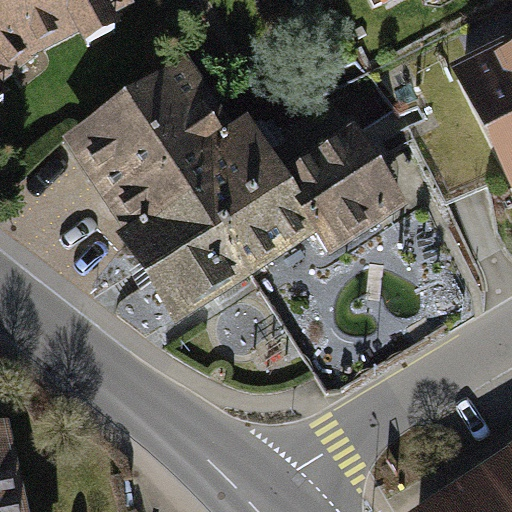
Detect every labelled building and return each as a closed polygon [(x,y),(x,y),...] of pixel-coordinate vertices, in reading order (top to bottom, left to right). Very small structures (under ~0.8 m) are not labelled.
[(0,0),(0,79),(33,53),(80,28),(75,18),(99,6),(105,15),(128,4),(125,0),(0,0)] [(178,73),(77,139),(141,237),(129,245),(177,318),(246,273),(183,175),(230,146),(226,140),(224,142),(201,108),(226,92),(204,58),(179,74),(178,73)] [(511,58),(463,82),(511,180),(511,58)] [(183,175),(246,273),(314,230),(284,183),(251,132),(249,133),(230,146),(183,175)] [(357,136),(284,183),(314,230),(329,252),(387,214),(352,161),(367,151),(357,136)] [(18,511),(2,435),(0,435),(0,511),(18,511)] [(511,511),(511,461),(436,511),(511,511)]
